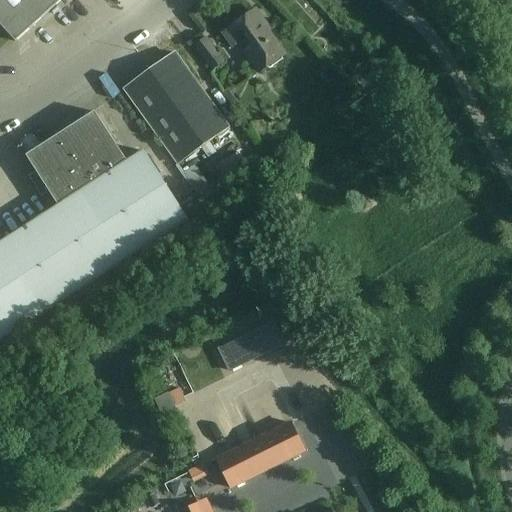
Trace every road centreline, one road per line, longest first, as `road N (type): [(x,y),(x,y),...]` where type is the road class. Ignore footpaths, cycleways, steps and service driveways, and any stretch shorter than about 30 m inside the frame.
road 1 (unclassified): [(511,178),(467,93),(392,0)]
road 2 (unclassified): [(0,116),(23,111),(172,0)]
